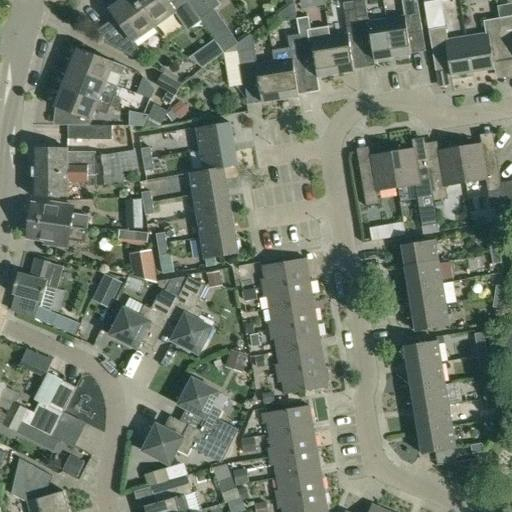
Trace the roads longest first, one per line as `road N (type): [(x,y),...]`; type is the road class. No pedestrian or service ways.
road 1 (residential): [(471,511),(374,458),(329,150),(344,119),(361,106),(402,99),(450,117),(511,107)]
road 2 (residential): [(105,511),(97,488),(95,368),(70,346),(0,326)]
road 3 (tertiary): [(0,242),(15,67),(31,0)]
